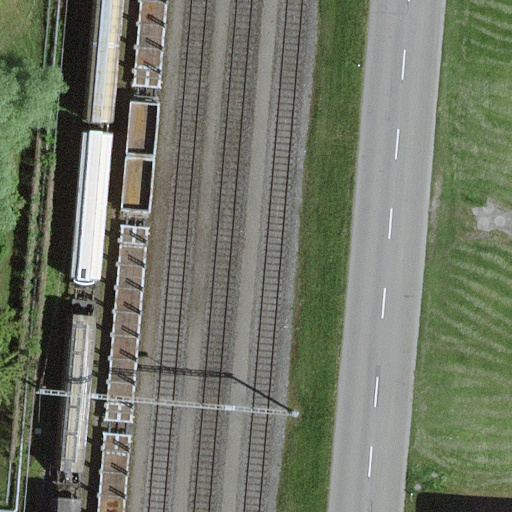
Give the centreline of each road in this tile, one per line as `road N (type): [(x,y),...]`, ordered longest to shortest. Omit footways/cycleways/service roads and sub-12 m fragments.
road 1 (unclassified): [(365,511),(409,0)]
road 2 (track): [(395,161),(511,223)]
